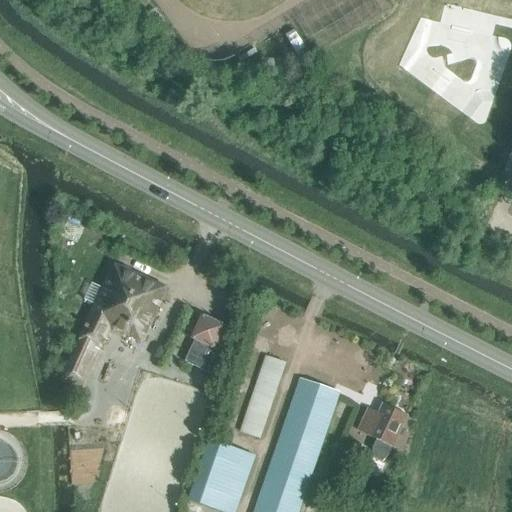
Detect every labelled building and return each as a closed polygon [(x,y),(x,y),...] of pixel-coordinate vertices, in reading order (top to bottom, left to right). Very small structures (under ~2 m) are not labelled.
[(101,352),(99,351),(109,331),(141,343),(166,289),(113,265),(78,341),(76,340),(59,380),(83,392),(101,352)] [(213,376),(221,379),(230,357),(224,354),(235,331),(233,330),(203,316),(192,340),(195,341),(184,364),(213,376)] [(240,434),(259,439),(285,364),(266,357),(240,434)] [(255,511),(297,511),(338,393),(300,380),(255,511)] [(388,455),(391,448),(406,417),(393,410),(382,405),(378,414),(367,409),(357,431),(376,440),(372,448),(371,458),(381,462),(388,455)] [(187,501),(219,511),(234,511),(253,457),(208,442),(187,501)] [(364,448),(356,444),(351,453),(359,457),(364,448)]
